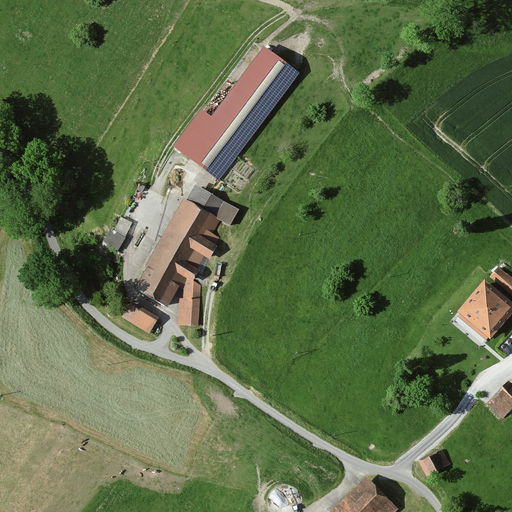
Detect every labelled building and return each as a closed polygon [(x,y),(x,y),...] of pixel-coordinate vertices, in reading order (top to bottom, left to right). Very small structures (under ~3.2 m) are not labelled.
[(255,42),(173,150),(217,183),(299,75),(255,42)] [(162,199),(138,187),(122,220),(146,231),(162,199)] [(193,187),(136,290),(167,308),(178,288),(184,291),(200,292),(201,285),(196,282),(201,273),(196,270),(203,257),(208,260),(220,239),(211,234),(218,221),(230,228),(239,212),(193,187)] [(125,240),(110,232),(103,245),(118,253),(125,240)] [(502,263),(497,270),(503,274),(508,267),(502,263)] [(511,303),(485,280),(456,314),(490,344),(511,319),(511,303)] [(178,300),(177,328),(199,329),(200,292),(184,291),(183,300),(178,300)] [(159,319),(130,303),(120,321),(149,337),(159,319)] [(511,387),(508,384),(486,404),(501,420),(511,409),(511,387)] [(441,452),(419,463),(426,478),(448,467),(441,452)] [(397,511),(398,511),(365,480),(333,511),(397,511)]
